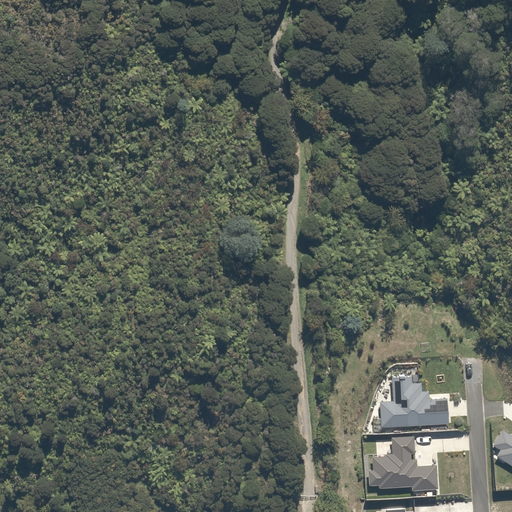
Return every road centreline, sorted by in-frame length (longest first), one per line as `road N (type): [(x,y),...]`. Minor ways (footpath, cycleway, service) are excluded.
road 1 (track): [(306,511),(282,159),(264,64),(275,0)]
road 2 (residential): [(474,391),(481,511)]
